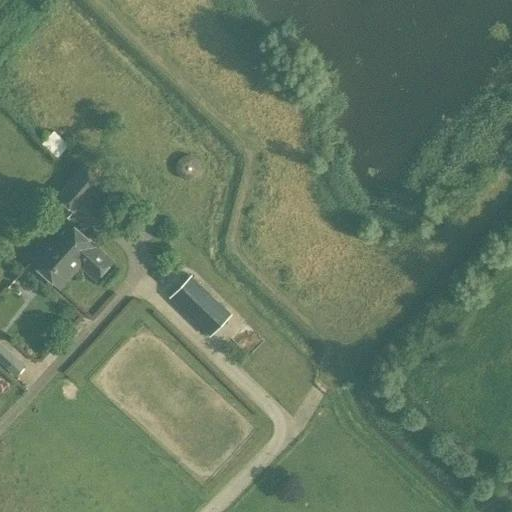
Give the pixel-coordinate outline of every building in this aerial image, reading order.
[(53,131),(41,144),(55,157),(56,156),(57,157),(68,145),(53,131)] [(83,165),(54,196),(73,213),(102,182),(83,165)] [(66,220),(50,238),(29,262),(58,287),(79,264),(96,279),(111,262),(95,247),(95,246),(66,220)] [(169,298),(209,336),(231,313),(191,275),(169,298)] [(0,363),(13,375),(23,364),(0,342),(0,363)]
